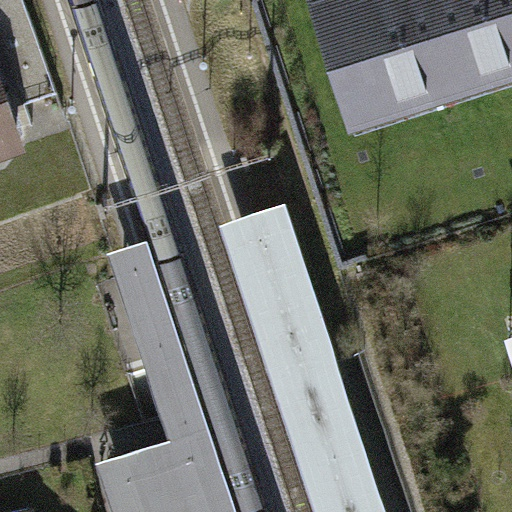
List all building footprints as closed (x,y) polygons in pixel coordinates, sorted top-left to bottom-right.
[(511,50),(511,0),(322,0),(354,101),(511,50)] [(0,64),(0,158),(29,149),(0,64)] [(222,217),(318,511),(389,511),(286,196),(222,217)] [(168,432),(97,456),(115,511),(240,511),(147,232),(106,246),(168,432)] [(27,511),(24,497),(0,501),(0,511),(27,511)]
